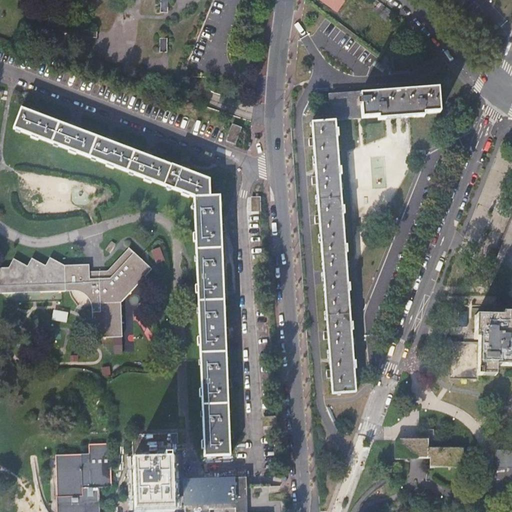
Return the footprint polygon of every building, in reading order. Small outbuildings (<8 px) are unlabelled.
[(321,0),(337,12),(345,0),(321,0)] [(440,111),(439,99),(438,88),(378,93),(377,90),(334,93),(336,119),(378,116),(378,119),(424,116),(424,113),(440,111)] [(34,113),(22,108),(14,128),(32,135),(31,137),(38,140),(39,138),(69,149),(68,151),(75,154),(76,152),(107,164),(106,166),(113,168),(114,167),(144,178),(144,180),(151,183),(152,181),(182,192),(181,195),(189,197),(189,195),(194,197),(195,234),(193,234),(194,242),(196,242),(197,286),(195,286),(196,294),(198,294),(199,338),(197,338),(198,345),(200,345),(201,389),(199,389),(200,397),(202,397),(203,441),(201,441),(202,449),(204,449),(204,456),(230,455),(220,196),(210,196),(209,180),(184,170),(158,160),(109,142),(74,128),(34,113)] [(356,392),(336,119),(331,120),(312,121),(313,139),(309,139),(310,145),(313,145),(316,177),(312,177),(313,184),(316,184),(319,215),(315,216),(316,223),(319,223),(328,331),(325,332),(325,339),(328,339),(331,370),(328,371),(328,377),(331,377),(333,393),(356,392)] [(234,143),(240,127),(232,124),(225,140),(234,143)] [(262,210),(262,195),(252,195),(253,210),(262,210)] [(491,271),(490,272),(509,280),(509,284),(509,286),(509,289),(509,298),(509,313),(502,313),(502,316),(476,315),(474,315),(474,328),(474,338),(477,338),(477,341),(450,341),(449,378),(476,379),(476,376),(494,376),(495,366),(511,366),(511,220),(510,223),(495,259),(491,271)] [(160,247),(152,250),(157,264),(166,260),(160,247)] [(110,279),(134,253),(129,248),(107,271),(105,274),(99,274),(99,279),(110,279)] [(152,270),(134,253),(110,279),(99,279),(99,274),(89,274),(89,272),(89,265),(63,265),(50,258),(46,266),(32,259),(27,266),(14,259),(9,268),(0,268),(0,293),(2,294),(81,292),(92,304),(94,338),(122,337),(122,303),(152,270)] [(132,435),(133,459),(172,458),(171,445),(171,433),(132,435)] [(427,440),(395,440),(395,458),(423,458),(430,458),(430,467),(462,467),(462,448),(444,448),(434,448),(434,443),(427,443),(427,440)] [(98,511),(98,490),(98,488),(111,487),(110,444),(89,445),(89,455),(55,456),(58,497),(57,511),(98,511)] [(494,450),(478,450),(478,468),(511,468),(511,450),(509,450),(494,450)] [(172,458),(133,459),(134,500),(135,509),(154,509),(173,508),(172,458)] [(184,479),(184,511),(280,511),(280,503),(280,501),(280,491),(280,485),(247,486),(247,478),(184,479)]
